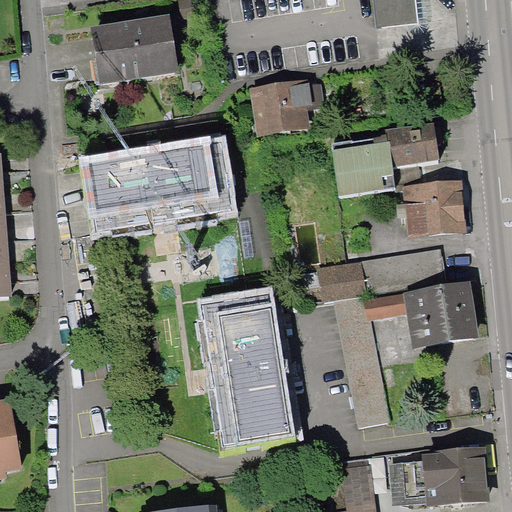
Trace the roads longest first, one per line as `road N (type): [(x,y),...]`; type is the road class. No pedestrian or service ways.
road 1 (unknown): [(280,310),(313,447),(511,429)]
road 2 (residential): [(54,349),(37,99)]
road 3 (primary): [(511,242),(487,0)]
road 4 (residential): [(64,511),(54,349)]
road 5 (unknown): [(372,209),(392,245),(511,233)]
